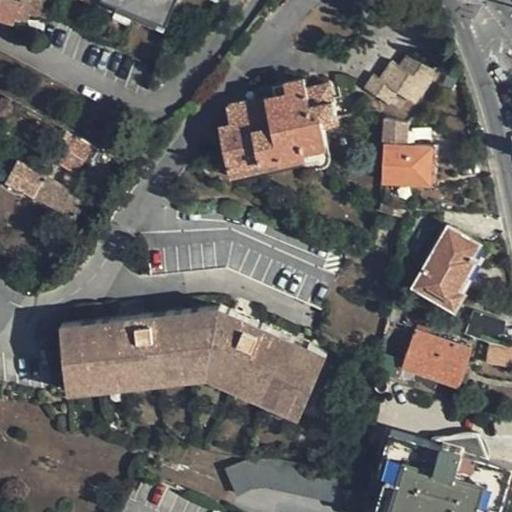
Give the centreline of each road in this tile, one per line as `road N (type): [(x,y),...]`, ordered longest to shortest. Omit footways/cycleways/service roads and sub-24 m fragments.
road 1 (residential): [(304,0),(88,281),(22,311),(0,299)]
road 2 (tertiary): [(471,60),(511,199)]
